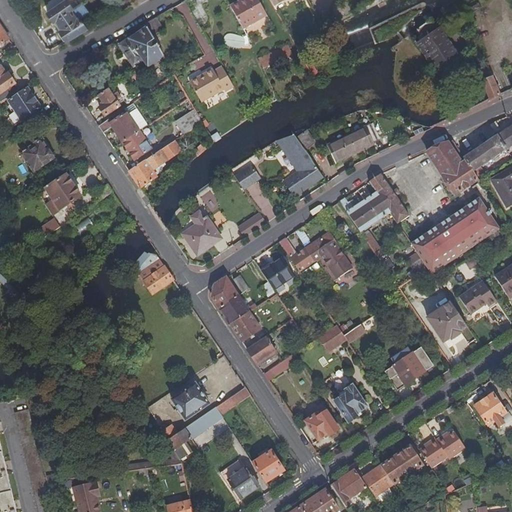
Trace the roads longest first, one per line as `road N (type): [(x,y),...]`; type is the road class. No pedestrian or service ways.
road 1 (residential): [(511,104),(369,170),(193,289)]
road 2 (residential): [(193,289),(44,69)]
road 3 (tertiary): [(511,345),(316,476)]
road 4 (residential): [(316,476),(193,289)]
road 5 (residential): [(162,0),(44,69)]
